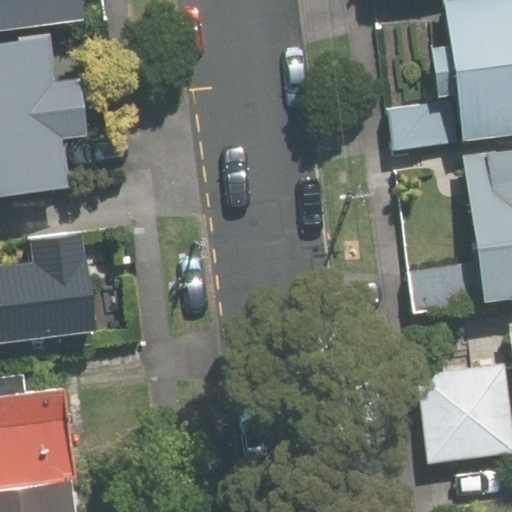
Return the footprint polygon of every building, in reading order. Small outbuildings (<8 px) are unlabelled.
[(0,0),(0,22),(83,13),(81,0),(0,0)] [(511,0),(445,0),(451,44),(436,46),(441,89),(456,87),(457,98),(462,139),(511,133),(511,0)] [(53,34),(0,39),(0,191),(70,183),(65,135),(88,132),(82,77),(59,80),(53,34)] [(394,147),(462,139),(457,98),(389,106),(394,147)] [(487,294),(511,290),(511,147),(470,152),(487,294)] [(0,353),(94,343),(88,292),(101,290),(91,205),(0,215),(0,353)] [(421,307),(476,300),(472,263),(416,270),(421,307)] [(435,460),(511,451),(511,432),(504,364),(425,374),(435,460)] [(0,481),(76,473),(67,386),(0,393),(0,481)] [(0,481),(0,511),(80,511),(76,473),(0,481)]
